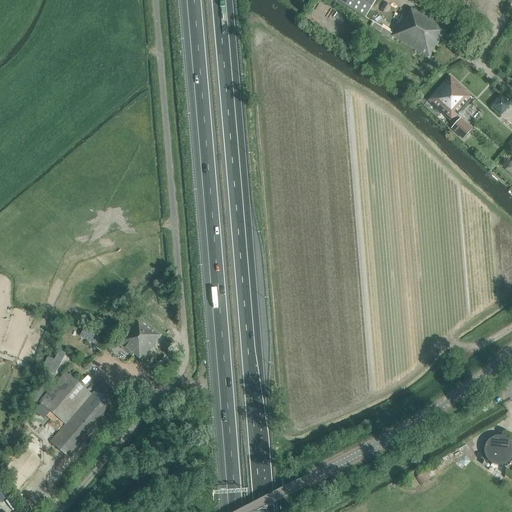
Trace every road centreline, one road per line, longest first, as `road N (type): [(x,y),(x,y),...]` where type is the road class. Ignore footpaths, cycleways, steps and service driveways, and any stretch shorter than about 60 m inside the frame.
road 1 (track): [(60,508),(184,366),(156,0)]
road 2 (motorway): [(266,511),(222,0)]
road 3 (motorway): [(190,0),(231,511)]
road 4 (tertiary): [(244,511),(365,448),(511,348)]
road 5 (track): [(285,507),(281,483),(295,446),(409,397),(472,350)]
